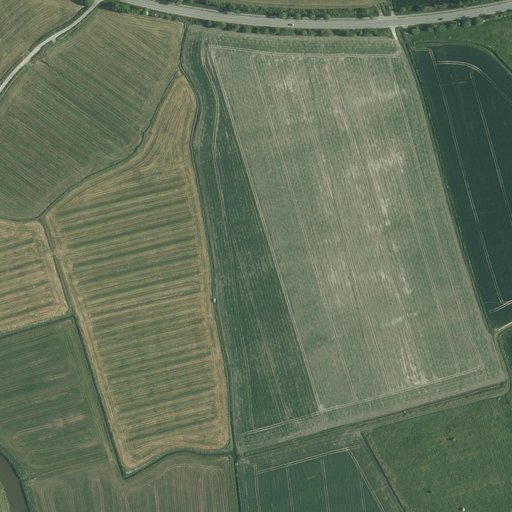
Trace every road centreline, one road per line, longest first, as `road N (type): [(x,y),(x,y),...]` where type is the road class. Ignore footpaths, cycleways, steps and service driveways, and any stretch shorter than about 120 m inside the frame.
road 1 (tertiary): [(511,6),(425,20),(303,24),(129,0)]
road 2 (track): [(397,22),(494,335),(511,324)]
road 3 (unclassified): [(99,0),(0,92)]
